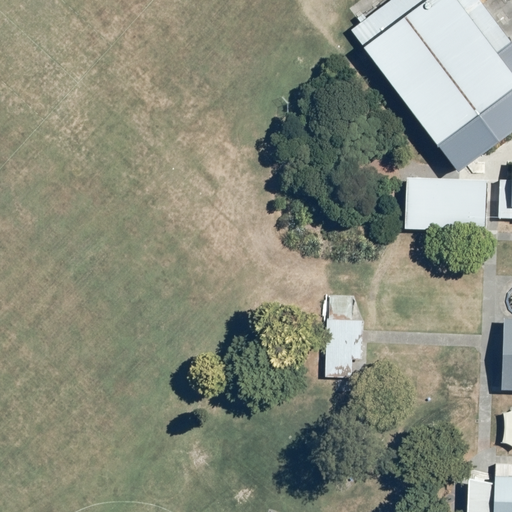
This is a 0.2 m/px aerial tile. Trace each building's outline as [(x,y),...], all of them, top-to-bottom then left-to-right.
[(374,61),(456,169),(460,168),(511,129),(511,43),(479,0),(388,0),(360,22),(349,30),(365,50),(374,61)] [(486,218),(487,180),(406,176),(403,229),(486,233),(486,218)] [(511,205),(510,206),(511,178),(487,180),(486,218),(511,217),(511,205)] [(360,301),(354,296),(329,296),(323,299),(323,313),(326,318),(326,345),(322,346),(321,358),(326,358),(325,376),(352,378),(353,360),(362,360),(363,342),(363,335),(363,330),(363,320),(362,320),(363,301),(360,301)] [(501,353),(501,389),(511,389),(511,317),(503,317),(501,353)] [(511,511),(511,475),(495,475),(494,484),(492,511),(511,511)] [(492,511),(494,484),(467,478),(466,511),(492,511)]
